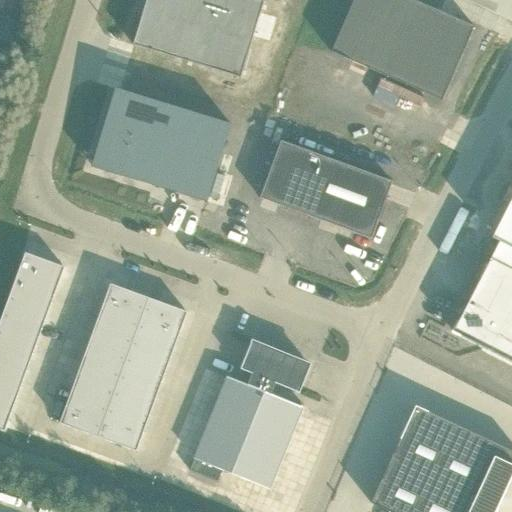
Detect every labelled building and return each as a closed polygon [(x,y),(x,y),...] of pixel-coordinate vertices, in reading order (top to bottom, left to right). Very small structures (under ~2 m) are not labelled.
[(259,0),(147,0),(133,45),(240,78),(264,1),(259,0)] [(472,19),(427,0),(348,0),(329,45),(439,93),(472,19)] [(231,125),(116,89),(92,166),(207,202),(231,125)] [(281,141),(260,198),(288,209),(287,210),(289,211),(289,209),(306,215),(306,217),(307,218),(308,216),(371,239),(378,221),(379,221),(380,220),(378,219),(384,203),(386,204),(386,202),(385,202),(392,182),(281,141)] [(490,260),(453,332),(511,362),(511,202),(484,257),(490,260)] [(25,254),(0,323),(0,429),(5,432),(64,268),(62,267),(61,269),(27,257),(28,254),(25,254)] [(111,285),(60,424),(97,438),(149,299),(148,298),(147,301),(112,288),(113,286),(111,285)] [(187,313),(149,299),(97,438),(98,438),(136,452),(187,313)] [(194,458),(189,471),(216,482),(221,469),(269,488),(303,405),(271,393),(275,382),(298,391),(309,363),(251,340),(240,368),(252,373),(248,384),(227,375),(194,458)] [(511,451),(416,406),(371,502),(392,511),(496,511),(511,479),(511,451)]
